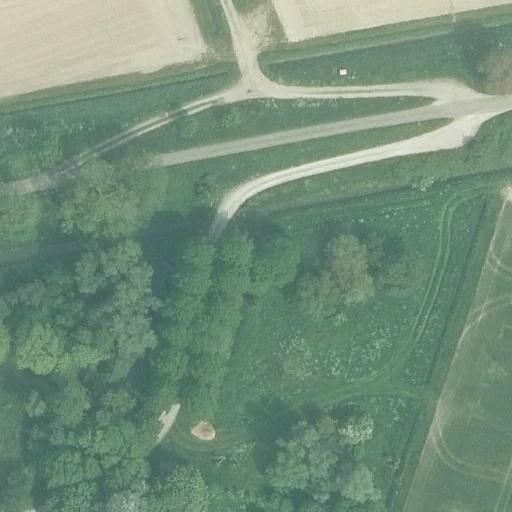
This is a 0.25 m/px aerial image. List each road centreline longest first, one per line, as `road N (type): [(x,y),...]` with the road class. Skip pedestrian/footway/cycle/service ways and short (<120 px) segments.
road 1 (track): [(253,84),(302,94),(442,95),(466,102),(469,122),(437,142),(288,175),(234,201),(215,239),(168,420),(140,457),(76,511)]
road 2 (unclassified): [(511,101),(0,192)]
road 3 (track): [(66,180),(76,164),(147,126),(249,89),(223,0)]
